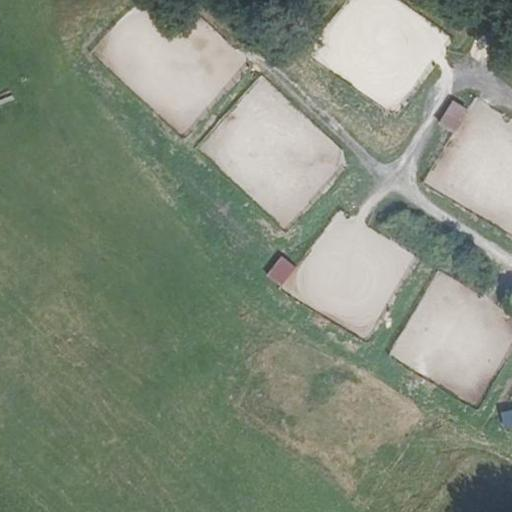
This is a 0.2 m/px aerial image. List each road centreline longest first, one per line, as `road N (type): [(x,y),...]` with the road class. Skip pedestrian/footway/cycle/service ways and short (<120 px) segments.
road 1 (track): [(225,12),(378,172),(511,262)]
road 2 (track): [(511,102),(472,78),(450,83),(417,147),(357,221)]
